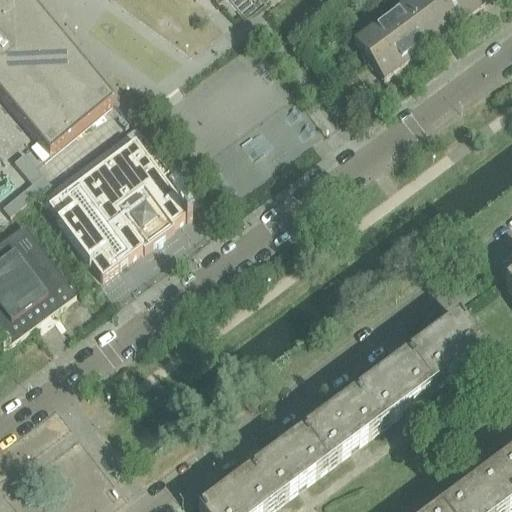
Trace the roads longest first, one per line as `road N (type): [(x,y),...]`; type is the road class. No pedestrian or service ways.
road 1 (residential): [(511,52),(0,435)]
road 2 (residential): [(150,511),(511,243)]
